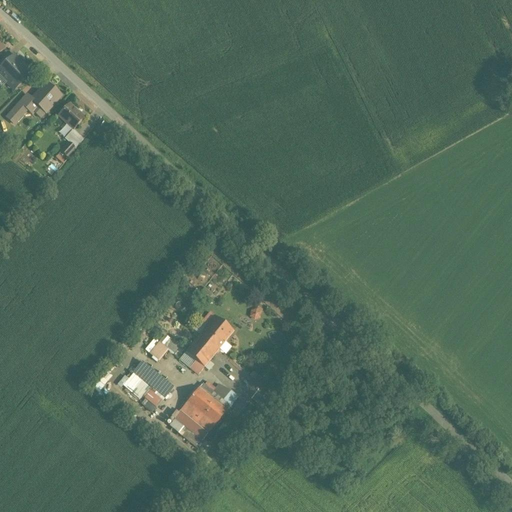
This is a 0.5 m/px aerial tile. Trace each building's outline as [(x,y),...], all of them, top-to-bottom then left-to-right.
[(14,56),(0,69),(0,75),(14,90),(31,74),(14,56)] [(32,101),(31,101),(34,103),(46,114),(61,97),(46,84),(32,101)] [(14,125),(34,103),(31,101),(32,101),(27,96),(6,119),(14,125)] [(76,111),(69,105),(59,117),(74,131),(85,118),(77,111),(76,111)] [(69,143),(61,152),(67,157),(75,148),(69,143)] [(203,322),(208,326),(186,353),(196,361),(204,368),(234,332),(215,317),(215,318),(210,314),(203,322)] [(204,368),(196,361),(189,370),(197,377),(204,368)] [(172,390),(141,364),(132,375),(151,391),(143,401),(154,411),(172,390)] [(227,412),(199,389),(180,412),(208,435),(227,412)] [(208,435),(180,412),(173,421),(201,444),(208,435)]
